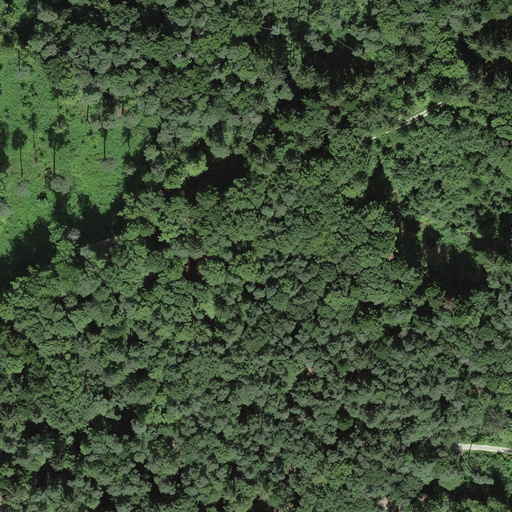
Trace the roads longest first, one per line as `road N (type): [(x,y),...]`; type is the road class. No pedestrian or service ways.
road 1 (track): [(0,272),(50,246),(311,164),(511,59)]
road 2 (track): [(130,223),(158,178),(172,124),(0,44)]
road 3 (track): [(270,511),(362,465),(428,446),(511,446)]
road 4 (track): [(172,124),(311,164)]
